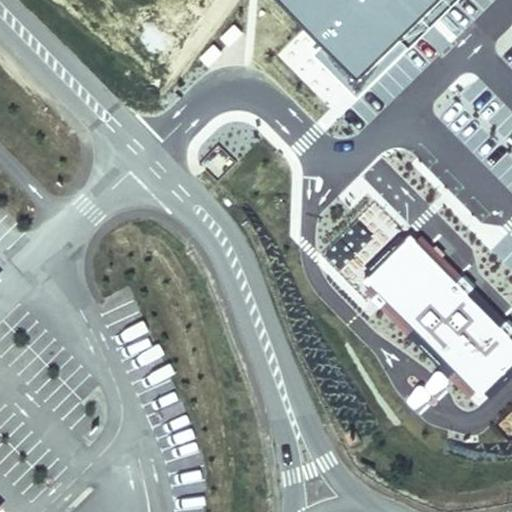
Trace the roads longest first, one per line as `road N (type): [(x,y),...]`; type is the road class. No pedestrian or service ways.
road 1 (unclassified): [(0,10),(221,233),(284,387)]
road 2 (unclassified): [(372,511),(324,461),(284,387)]
road 3 (unclassified): [(284,387),(294,511)]
